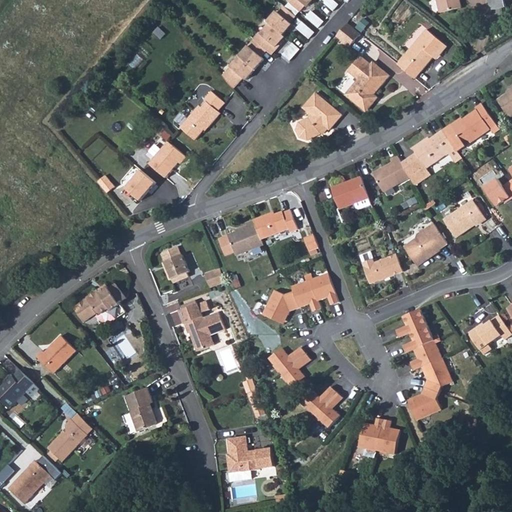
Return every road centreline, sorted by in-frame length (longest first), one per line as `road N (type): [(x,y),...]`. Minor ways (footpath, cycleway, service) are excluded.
road 1 (residential): [(193,214),(197,193),(358,0)]
road 2 (residential): [(299,176),(377,138),(482,73),(511,45)]
road 3 (residential): [(364,322),(403,396),(395,403),(368,390),(313,334),(352,316)]
road 4 (residential): [(127,242),(204,445),(201,462)]
road 5 (residential): [(0,343),(82,269),(127,242)]
road 6 (residential): [(364,322),(447,287),(489,280),(511,264)]
road 7 (residential): [(299,176),(352,316)]
